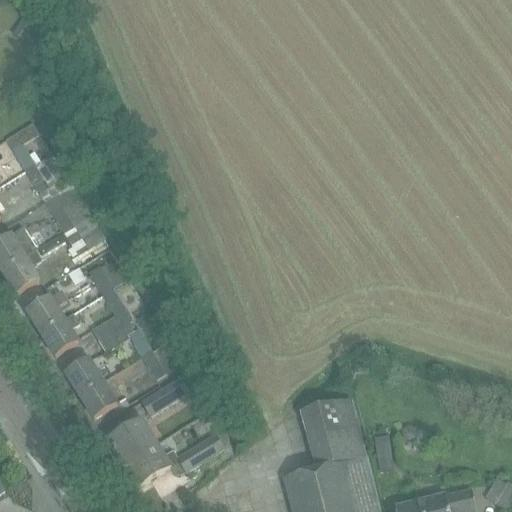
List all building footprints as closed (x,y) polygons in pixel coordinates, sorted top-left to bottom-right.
[(40,137),(33,126),(6,143),(26,174),(36,168),(23,148),(40,137)] [(43,180),(36,168),(26,174),(46,206),(72,189),(66,180),(61,183),(55,172),(43,180)] [(92,220),(72,189),(46,206),(65,237),(92,220)] [(92,220),(65,237),(79,259),(106,241),(92,220)] [(23,232),(0,246),(0,272),(2,276),(36,255),(38,254),(23,232)] [(42,265),(36,255),(2,276),(16,299),(40,284),(32,272),(42,265)] [(100,270),(89,276),(104,299),(114,293),(113,292),(124,285),(111,264),(100,270)] [(117,320),(115,321),(123,332),(130,327),(134,324),(133,323),(150,313),(144,305),(136,310),(135,309),(127,314),(114,293),(104,299),(117,320)] [(27,316),(41,339),(65,324),(57,312),(67,305),(61,295),(51,302),(50,301),(27,316)] [(73,319),(65,324),(41,339),(55,361),(78,347),(71,335),(80,329),(73,319)] [(91,335),(99,347),(123,332),(115,321),(91,335)] [(132,344),(143,361),(153,355),(138,332),(134,334),(130,327),(123,332),(129,343),(132,344)] [(123,332),(99,347),(105,358),(129,343),(123,332)] [(171,348),(160,353),(172,375),(183,369),(171,348)] [(167,377),(153,355),(143,361),(156,384),(167,377)] [(66,378),(80,400),(103,386),(89,363),(66,378)] [(142,408),(150,422),(188,398),(180,385),(142,408)] [(103,386),(80,400),(94,423),(117,409),(103,386)] [(379,511),(352,403),(301,415),(316,474),(303,478),(284,483),(291,511),(379,511)] [(142,424),(125,435),(108,445),(124,471),(158,450),(142,424)] [(215,440),(178,463),(180,466),(186,476),(186,477),(224,453),(215,440)] [(164,460),(158,450),(124,471),(137,493),(171,472),(174,478),(180,479),(186,476),(180,466),(178,463),(173,455),(164,460)] [(397,511),(475,511),(473,500),(448,506),(446,500),(397,511)]
